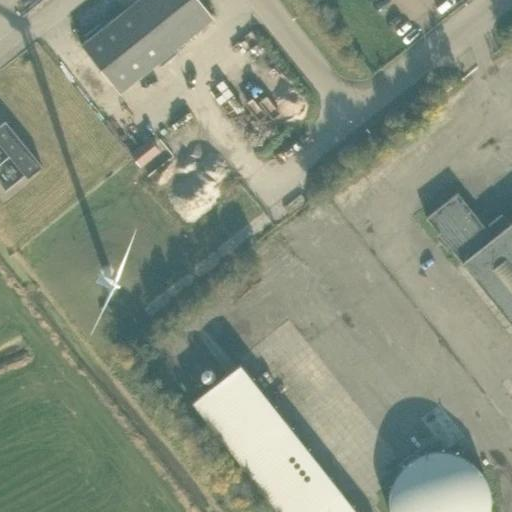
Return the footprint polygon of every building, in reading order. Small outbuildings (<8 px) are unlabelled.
[(198,0),(138,0),(80,46),(119,94),(213,18),(198,0)] [(354,0),(349,5),(356,14),(374,0),(354,0)] [(375,0),(374,0),(356,14),(364,24),(382,9),(375,0)] [(375,0),(382,9),(393,0),(375,0)] [(0,187),(4,192),(24,176),(27,179),(42,167),(4,122),(0,125),(0,187)] [(511,328),(511,221),(509,224),(500,214),(487,225),(495,235),(492,238),(456,193),(425,218),(511,328)] [(190,402),(276,511),(353,511),(238,365),(190,402)] [(442,453),(434,453),(427,455),(420,457),(413,460),(406,465),(402,469),(399,473),(396,477),(394,481),(391,487),(390,492),(389,498),(389,506),(389,509),(389,511),(489,511),(490,504),(489,497),(488,491),(487,486),(485,481),(482,476),(479,473),(474,467),(468,462),(463,459),(457,456),(451,454),(442,453)]
